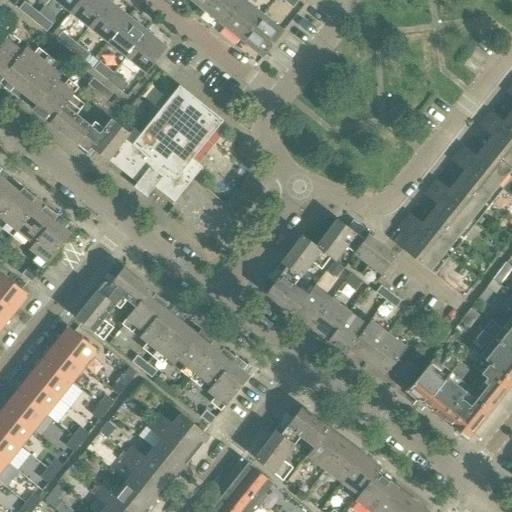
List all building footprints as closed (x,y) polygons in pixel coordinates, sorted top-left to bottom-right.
[(53,0),(69,13),(79,0),(53,0)] [(79,0),(69,13),(88,28),(110,1),(108,0),(79,0)] [(189,0),(204,12),(214,0),(189,0)] [(214,0),(204,12),(223,27),(244,0),(214,0)] [(244,0),(223,27),(242,42),(263,14),(245,0),(244,0)] [(88,28),(107,43),(128,15),(110,1),(88,28)] [(18,10),(31,20),(37,12),(24,2),(18,10)] [(5,18),(15,26),(21,19),(11,11),(5,18)] [(37,12),(31,20),(45,31),(52,24),(37,12)] [(263,14),(242,42),(261,58),(283,30),(263,14)] [(107,43),(125,58),(147,30),(128,15),(107,43)] [(51,36),(69,50),(75,43),(61,32),(57,29),(51,36)] [(147,30),(125,58),(145,73),(167,46),(147,30)] [(0,81),(3,78),(26,48),(25,47),(21,52),(4,39),(0,44),(0,81)] [(75,43),(69,50),(83,61),(89,54),(75,43)] [(3,78),(19,91),(43,61),(26,48),(3,78)] [(19,91),(36,104),(59,75),(43,61),(19,91)] [(93,69),(107,80),(113,72),(99,61),(93,69)] [(113,72),(107,80),(121,91),(127,84),(113,72)] [(107,160),(107,159),(128,133),(110,119),(99,133),(76,114),(83,105),(72,96),(74,95),(57,81),(60,76),(59,75),(36,104),(32,109),(77,144),(80,139),(107,160)] [(87,86),(107,101),(113,94),(93,79),(87,86)] [(133,127),(128,133),(107,159),(137,183),(133,187),(146,197),(154,186),(174,202),(202,167),(191,158),(222,120),(179,86),(141,134),(133,127)] [(138,99),(131,108),(143,117),(147,112),(141,101),(138,99)] [(490,111),(484,119),(511,141),(511,113),(503,122),(490,111)] [(491,137),(484,146),(511,169),(511,141),(484,119),(478,126),(491,137)] [(463,146),(457,153),(502,189),(511,177),(511,169),(484,146),(476,156),(463,146)] [(464,171),(456,180),(489,207),(492,203),(492,202),(502,189),(457,153),(451,161),(464,171)] [(0,179),(0,213),(18,192),(1,178),(0,179)] [(436,179),(430,187),(475,223),(486,210),(489,207),(456,180),(449,190),(436,179)] [(11,237),(16,231),(14,229),(37,200),(21,187),(18,192),(0,213),(0,217),(6,223),(1,229),(11,237)] [(437,205),(429,215),(462,241),(465,236),(475,223),(430,187),(424,194),(437,205)] [(14,229),(16,231),(33,243),(53,220),(57,215),(37,200),(14,229)] [(409,213),(403,221),(448,257),(459,244),(462,241),(429,215),(422,224),(409,213)] [(337,219),(317,246),(329,257),(333,260),(334,261),(345,246),(354,253),(368,233),(357,225),(358,223),(353,219),(347,227),(337,219)] [(53,220),(33,243),(29,248),(47,263),(70,234),(53,220)] [(448,257),(403,221),(397,228),(410,239),(402,249),(435,275),(438,270),(448,257)] [(369,234),(368,233),(354,253),(369,264),(362,274),(374,283),(395,255),(368,235),(369,234)] [(265,294),(293,314),(314,286),(307,295),(293,285),(299,278),(303,272),(311,261),(321,268),(329,257),(317,246),(302,235),(280,263),(285,267),(265,294)] [(337,277),(344,268),(334,261),(333,260),(326,270),(337,277)] [(503,266),(493,279),(501,285),(511,271),(511,268),(506,264),(503,267),(503,266)] [(29,281),(30,282),(31,282),(37,276),(27,267),(21,274),(29,281)] [(122,296),(135,306),(149,288),(122,268),(102,294),(97,290),(75,318),(82,323),(103,340),(113,327),(104,320),(122,296)] [(0,273),(0,300),(15,313),(29,296),(22,291),(0,273)] [(361,282),(350,274),(344,283),(354,291),(361,282)] [(501,285),(493,279),(487,287),(496,294),(502,286),(501,285)] [(375,292),(385,300),(391,293),(381,285),(375,292)] [(293,314),(310,327),(332,299),(314,286),(293,314)] [(126,318),(143,332),(144,332),(163,308),(167,303),(149,288),(135,306),(135,307),(126,318)] [(391,293),(385,300),(395,307),(401,300),(391,293)] [(511,311),(511,295),(503,304),(511,311)] [(310,327),(326,339),(348,311),(332,299),(310,327)] [(0,300),(0,326),(2,329),(15,313),(0,300)] [(140,337),(156,349),(179,320),(163,308),(144,332),(143,332),(140,337)] [(470,309),(465,316),(473,322),(479,316),(476,314),(470,309)] [(326,339),(344,353),(365,324),(348,311),(326,339)] [(473,322),(465,316),(460,322),(468,328),(473,322)] [(174,364),(178,359),(177,359),(196,334),(179,320),(156,349),(174,364)] [(349,349),(366,362),(388,334),(370,320),(366,325),(365,324),(344,353),(346,354),(349,349)] [(490,320),(483,329),(511,352),(511,324),(506,333),(490,320)] [(66,326),(53,343),(83,367),(97,350),(75,333),(66,326)] [(491,352),(485,359),(511,381),(511,352),(483,329),(475,339),(491,352)] [(178,359),(192,371),(215,342),(200,330),(196,334),(177,359),(178,359)] [(389,369),(395,374),(403,364),(397,358),(405,347),(388,334),(366,362),(384,375),(389,369)] [(450,337),(445,343),(464,357),(469,350),(461,345),(450,337)] [(207,391),(208,391),(231,362),(235,357),(215,342),(192,371),(211,386),(207,391)] [(53,343),(40,358),(70,383),(83,367),(53,343)] [(418,398),(426,404),(460,362),(450,354),(437,369),(430,363),(408,389),(409,391),(410,394),(416,398),(418,398)] [(131,362),(141,370),(147,363),(137,355),(131,362)] [(478,388),(482,391),(480,394),(470,386),(464,392),(488,412),(511,382),(511,381),(485,359),(480,355),(471,367),(486,378),(478,388)] [(40,358),(27,374),(58,399),(70,383),(40,358)] [(403,364),(395,374),(394,376),(405,384),(417,369),(406,360),(403,364)] [(231,362),(208,391),(225,405),(249,376),(231,362)] [(433,412),(442,419),(464,392),(456,385),(469,369),(460,362),(426,404),(433,409),(433,412)] [(147,363),(141,370),(151,378),(157,371),(147,363)] [(125,373),(118,382),(124,387),(131,378),(125,373)] [(27,374),(14,390),(45,415),(58,399),(27,374)] [(14,390),(2,406),(32,431),(45,415),(14,390)] [(464,392),(442,419),(467,439),(488,412),(464,392)] [(106,396),(99,406),(105,411),(113,401),(106,396)] [(2,406),(0,408),(0,431),(19,447),(32,431),(2,406)] [(105,411),(99,406),(91,415),(98,420),(105,411)] [(300,436),(314,446),(328,428),(300,408),(280,434),(276,430),(255,458),(282,479),(291,467),(282,460),(300,436)] [(215,417),(214,416),(206,410),(200,417),(209,424),(210,424),(216,417),(215,417)] [(160,413),(153,422),(197,457),(212,439),(208,436),(204,432),(181,414),(173,424),(160,413)] [(162,441),(154,450),(183,474),(197,457),(153,422),(147,429),(162,441)] [(81,428),(73,437),(80,442),(87,433),(81,428)] [(307,456),(325,470),(346,442),(328,428),(314,446),(307,456)] [(0,431),(0,457),(7,463),(19,447),(0,431)] [(80,442),(73,437),(66,447),(72,452),(80,442)] [(325,470),(342,482),(363,455),(346,442),(325,470)] [(133,448),(127,456),(169,490),(183,474),(154,450),(147,459),(133,448)] [(342,482),(359,495),(376,473),(380,468),(363,455),(342,482)] [(134,474),(126,483),(156,507),(169,490),(127,456),(121,463),(134,474)] [(55,460),(48,469),(54,474),(62,465),(55,460)] [(248,463),(234,481),(261,503),(267,496),(264,493),(272,482),(248,463)] [(65,472),(66,472),(74,480),(81,473),(72,465),(65,472)] [(54,474),(48,469),(40,479),(47,484),(54,474)] [(355,500),(370,511),(373,511),(394,486),(376,473),(359,495),(355,500)] [(234,481),(220,498),(236,511),(248,511),(252,508),(255,511),(261,503),(234,481)] [(106,482),(100,490),(127,511),(151,511),(156,507),(126,483),(119,492),(106,482)] [(373,511),(400,511),(411,498),(394,486),(373,511)] [(127,511),(100,490),(94,497),(106,507),(102,511),(127,511)] [(30,492),(22,501),(29,506),(36,497),(30,492)] [(44,500),(46,502),(52,507),(58,500),(50,493),(44,500)] [(236,511),(220,498),(208,511),(236,511)] [(428,511),(411,498),(400,511),(428,511)] [(23,511),(29,506),(22,501),(15,511),(16,511),(23,511)]
